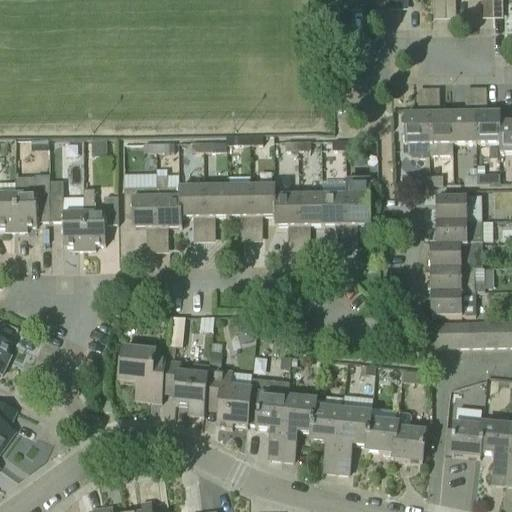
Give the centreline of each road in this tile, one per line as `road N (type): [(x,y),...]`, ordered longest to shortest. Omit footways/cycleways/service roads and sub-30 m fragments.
road 1 (residential): [(100,446),(58,385),(105,285),(284,279),(335,328),(389,332),(403,323),(408,305),(407,189)]
road 2 (residential): [(364,511),(302,500),(162,439),(100,446)]
road 3 (residential): [(370,128),(370,56),(384,34),(446,29),(479,55),(511,58)]
